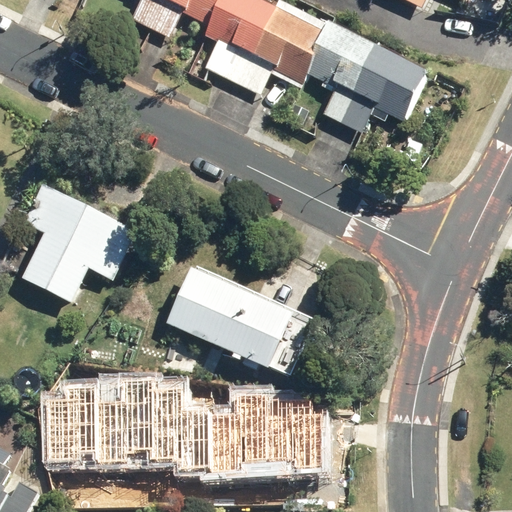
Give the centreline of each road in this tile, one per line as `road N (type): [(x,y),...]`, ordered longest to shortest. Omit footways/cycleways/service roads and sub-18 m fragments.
road 1 (residential): [(0,46),(449,277)]
road 2 (tertiary): [(449,277),(415,391),(413,511)]
road 3 (tertiary): [(511,152),(449,277)]
